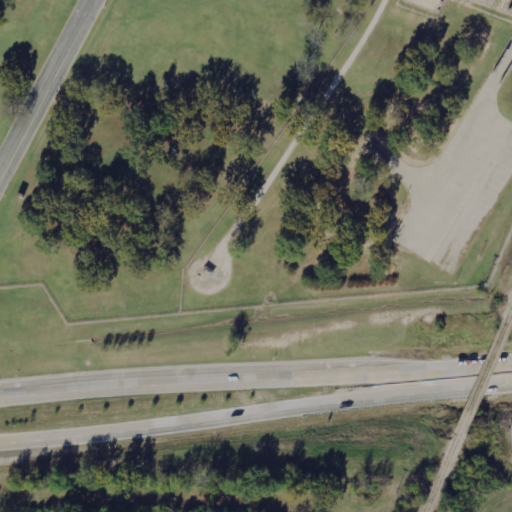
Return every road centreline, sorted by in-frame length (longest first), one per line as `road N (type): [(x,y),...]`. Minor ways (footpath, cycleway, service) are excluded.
road 1 (trunk): [(0,445),(511,384)]
road 2 (trunk): [(511,362),(0,399)]
